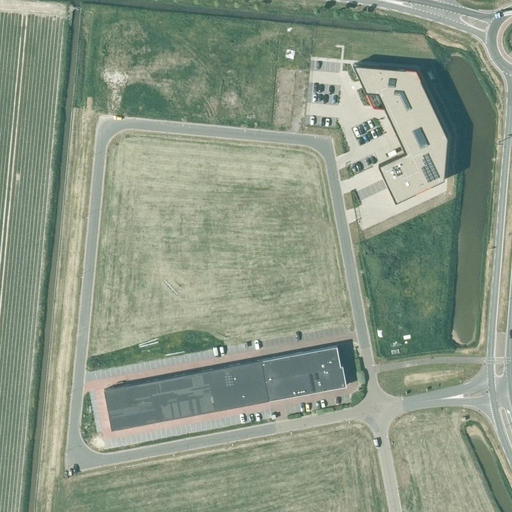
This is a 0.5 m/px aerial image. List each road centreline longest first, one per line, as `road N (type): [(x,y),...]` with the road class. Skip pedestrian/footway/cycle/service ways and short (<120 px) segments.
road 1 (unclassified): [(376,408),(326,149),(311,140),(119,124),(101,140),(77,447),(103,460),(283,426)]
road 2 (primary): [(511,82),(491,392)]
road 3 (secondary): [(359,0),(436,18),(491,43)]
